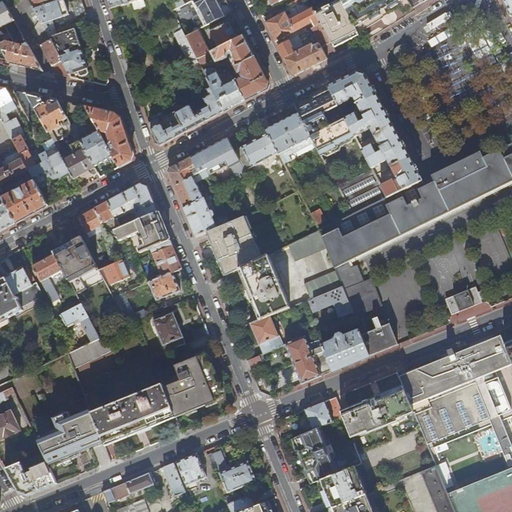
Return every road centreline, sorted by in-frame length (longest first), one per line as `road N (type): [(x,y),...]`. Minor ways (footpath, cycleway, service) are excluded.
road 1 (residential): [(511,312),(255,414)]
road 2 (residential): [(255,414),(152,166)]
road 3 (residential): [(255,414),(16,511)]
road 4 (residential): [(511,123),(438,159),(427,156),(373,50)]
road 5 (residential): [(0,247),(152,166)]
road 6 (residential): [(152,166),(288,93)]
road 7 (residential): [(128,103),(0,74)]
